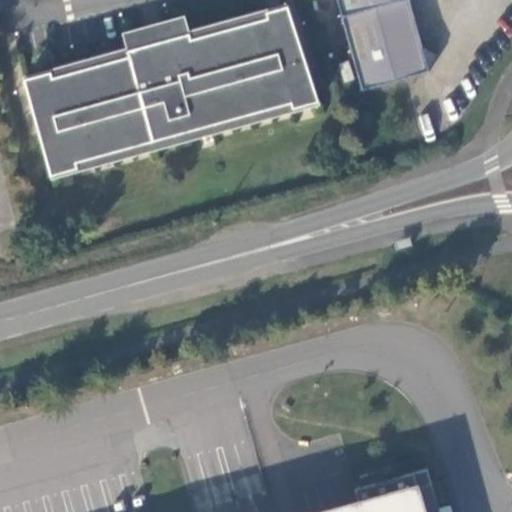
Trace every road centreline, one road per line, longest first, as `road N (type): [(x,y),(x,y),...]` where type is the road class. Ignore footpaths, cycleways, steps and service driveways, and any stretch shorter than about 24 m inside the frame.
road 1 (secondary): [(511,147),(258,253)]
road 2 (secondary): [(0,324),(258,253)]
road 3 (secondary): [(258,253),(511,206)]
